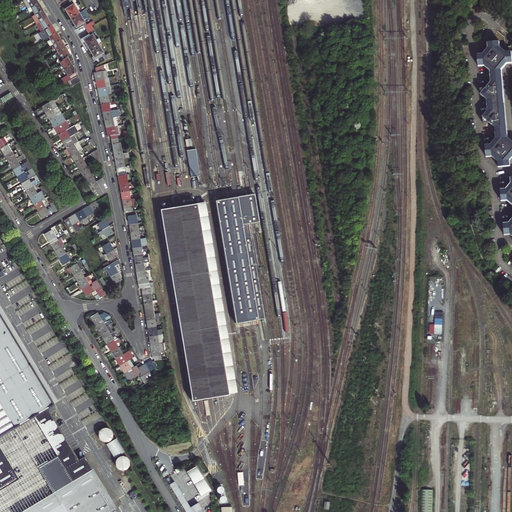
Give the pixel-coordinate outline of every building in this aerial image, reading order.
[(37,0),(36,0),(24,0),(23,1),(27,9),(30,7),(38,2),(37,0)] [(73,0),(67,0),(70,4),(62,8),(64,12),(66,11),(67,14),(70,18),(79,13),(72,1),(73,0)] [(41,7),(38,2),(30,7),(27,9),(30,12),(33,10),(35,14),(43,10),(41,7)] [(343,13),(340,5),(333,7),(336,15),(343,13)] [(46,15),(43,10),(35,14),(31,17),(36,24),(40,22),(47,17),(46,15)] [(86,25),(79,13),(70,18),(72,22),(75,26),(73,27),(75,30),(83,25),(86,30),(92,26),(89,23),(86,25)] [(50,22),(47,17),(40,22),(36,24),(41,32),(52,25),(50,22)] [(55,30),(52,25),(41,32),(45,39),(49,37),(56,32),(55,30)] [(94,30),(92,26),(86,30),(89,34),(81,39),(83,42),(84,42),(86,45),(89,49),(98,44),(98,43),(101,41),(99,38),(96,40),(91,32),(94,30)] [(59,37),(56,32),(49,37),(50,40),(47,41),(50,46),(53,44),(61,40),(59,37)] [(64,45),(61,40),(53,44),(58,52),(66,47),(64,45)] [(481,95),(487,100),(487,105),(488,111),(483,117),(483,123),(489,122),(495,128),(496,139),(491,145),(485,145),(486,157),(492,156),(498,162),(498,167),(510,166),(509,161),(511,157),(511,142),(507,138),(501,70),(506,64),(511,63),(511,52),(505,52),(499,47),(499,42),(487,43),(488,48),(483,54),(477,55),(478,66),(484,66),(490,71),(491,82),(486,88),(480,89),(481,95)] [(93,57),(92,58),(94,61),(102,56),(105,61),(110,57),(108,53),(105,55),(98,44),(89,49),(92,55),(93,57)] [(68,52),(66,47),(58,52),(62,59),(67,57),(70,55),(68,52)] [(70,61),(67,57),(62,59),(59,61),(62,65),(59,67),(61,70),(63,69),(72,64),(70,61)] [(45,59),(41,62),(46,69),(50,67),(45,59)] [(75,69),(72,64),(63,69),(67,75),(61,79),(63,84),(67,82),(77,76),(75,72),(76,72),(75,69)] [(104,68),(103,65),(95,68),(96,72),(94,73),(94,75),(95,81),(106,78),(108,78),(106,70),(102,71),(104,68)] [(79,79),(77,76),(67,82),(70,87),(80,82),(79,79)] [(108,78),(106,78),(95,81),(97,86),(97,89),(108,86),(110,86),(108,78)] [(112,94),(110,86),(108,86),(97,89),(98,94),(99,97),(110,94),(112,94)] [(0,98),(3,103),(13,97),(10,92),(0,98)] [(112,102),(110,94),(99,97),(100,102),(101,105),(109,103),(112,102)] [(56,99),(59,105),(65,101),(61,96),(56,99)] [(57,107),(53,100),(48,102),(41,107),(44,112),(45,114),(57,107)] [(115,102),(112,102),(109,103),(101,105),(102,109),(102,113),(113,110),(113,107),(116,107),(115,102)] [(47,117),(50,121),(61,114),(57,107),(45,114),(47,117)] [(118,118),(116,110),(113,110),(102,113),(103,117),(104,120),(116,118),(118,118)] [(66,121),(62,114),(61,114),(50,121),(52,125),(54,128),(66,121)] [(117,126),(116,118),(104,120),(105,125),(106,128),(117,126)] [(56,132),(58,135),(70,128),(66,121),(54,128),(56,132)] [(74,125),(70,128),(58,135),(60,139),(62,142),(74,135),(78,132),(74,125)] [(120,133),(119,126),(117,126),(106,128),(107,134),(108,137),(110,136),(111,140),(118,139),(117,136),(116,134),(120,133)] [(78,142),(74,135),(62,142),(64,145),(66,149),(78,142)] [(112,146),(113,152),(122,151),(120,142),(119,143),(118,139),(111,140),(112,144),(112,146)] [(69,153),(71,156),(78,151),(82,149),(78,142),(66,149),(67,150),(69,153)] [(89,146),(92,152),(97,149),(95,145),(93,142),(91,143),(92,145),(89,146)] [(4,156),(12,151),(8,144),(4,146),(0,149),(3,153),(4,156)] [(23,154),(19,147),(17,149),(19,152),(14,155),(12,151),(4,156),(6,159),(9,163),(16,158),(23,154)] [(91,153),(96,160),(99,157),(97,149),(92,152),(91,153)] [(195,149),(187,151),(191,177),(200,176),(195,149)] [(72,159),(75,163),(82,158),(78,151),(71,156),(72,159)] [(122,153),(122,151),(113,152),(114,157),(115,160),(123,159),(129,157),(128,153),(122,153)] [(23,154),(16,158),(9,163),(11,166),(13,170),(20,165),(18,162),(21,160),(23,164),(27,161),(23,154)] [(77,166),(79,170),(86,165),(82,158),(75,163),(77,166)] [(125,167),(123,159),(115,160),(116,165),(116,168),(125,167)] [(23,164),(20,165),(13,170),(15,173),(17,177),(24,172),(23,170),(27,167),(28,170),(32,168),(27,161),(23,164)] [(81,174),(83,177),(91,172),(86,165),(79,170),(81,174)] [(126,174),(125,167),(116,168),(117,173),(118,176),(126,174)] [(32,177),(33,176),(36,175),(32,168),(28,170),(32,177)] [(21,184),(29,179),(24,172),(17,177),(19,180),(21,184)] [(96,181),(91,172),(83,177),(89,185),(96,198),(107,191),(103,184),(105,182),(102,178),(96,181)] [(128,182),(126,174),(118,176),(119,181),(119,184),(128,182)] [(25,191),(33,186),(40,182),(36,175),(33,176),(35,180),(30,182),(29,179),(21,184),(24,188),(25,191)] [(507,201),(511,204),(511,219),(509,223),(503,223),(504,235),(510,234),(511,235),(511,177),(511,178),(511,183),(506,189),(500,190),(501,201),(507,201)] [(128,186),(128,182),(119,184),(120,189),(121,192),(129,191),(134,189),(133,185),(128,186)] [(30,198),(37,193),(33,186),(25,191),(28,195),(30,198)] [(34,205),(44,198),(40,191),(37,193),(30,198),(32,202),(34,205)] [(130,199),(129,191),(121,192),(121,196),(122,200),(130,199)] [(221,199),(215,200),(235,323),(241,322),(251,321),(258,320),(257,319),(265,318),(249,224),(253,223),(259,222),(254,194),(249,195),(231,198),(221,199)] [(38,212),(45,207),(49,205),(44,198),(34,205),(36,208),(38,212)] [(134,198),(130,199),(122,200),(123,205),(123,208),(124,212),(133,211),(132,207),(135,206),(135,202),(134,198)] [(100,208),(96,201),(93,203),(89,205),(93,213),(94,212),(100,208)] [(205,202),(196,203),(228,395),(233,394),(237,393),(205,202)] [(160,209),(191,401),(200,399),(210,398),(220,396),(228,395),(196,203),(188,205),(178,206),(168,208),(160,209)] [(86,207),(82,210),(86,217),(93,213),(89,205),(86,207)] [(47,210),(45,207),(38,212),(40,215),(42,219),(50,214),(47,210)] [(85,224),(82,226),(84,228),(90,224),(89,222),(88,220),(86,217),(82,210),(79,211),(75,214),(79,221),(82,220),(85,224)] [(79,221),(75,214),(70,217),(64,220),(68,228),(72,225),(76,232),(84,228),(82,226),(79,228),(76,223),(79,221)] [(128,219),(129,224),(137,223),(136,214),(127,216),(128,219)] [(98,223),(102,230),(109,226),(107,223),(105,219),(98,223)] [(65,235),(66,235),(68,233),(62,223),(59,225),(65,235)] [(138,231),(137,223),(129,224),(130,229),(130,232),(138,231)] [(98,237),(104,234),(106,238),(113,233),(112,232),(109,226),(102,230),(96,234),(98,237)] [(50,244),(57,240),(51,230),(44,234),(48,241),(50,244)] [(140,239),(138,231),(130,232),(131,237),(131,240),(140,239)] [(60,238),(57,240),(50,244),(52,247),(54,251),(62,247),(64,245),(60,238)] [(144,238),(140,239),(131,240),(132,244),(132,248),(141,247),(146,246),(144,238)] [(102,246),(106,254),(113,249),(111,246),(109,242),(102,246)] [(133,253),(134,256),(142,255),(142,251),(144,250),(147,250),(146,246),(141,247),(132,248),(133,253)] [(58,258),(66,253),(62,247),(54,251),(56,254),(58,258)] [(117,255),(113,249),(106,254),(110,261),(118,256),(117,255)] [(63,265),(70,261),(66,253),(58,258),(60,261),(63,265)] [(143,258),(142,255),(134,256),(134,261),(135,264),(143,263),(145,263),(149,262),(148,257),(143,258)] [(106,270),(110,277),(118,272),(115,269),(114,266),(120,263),(118,259),(106,267),(104,268),(102,268),(104,271),(106,270)] [(73,275),(80,271),(76,263),(69,268),(72,272),(73,275)] [(145,271),(143,263),(135,264),(136,269),(136,272),(145,271)] [(77,282),(85,277),(80,271),(73,275),(75,279),(77,282)] [(145,273),(145,271),(136,272),(137,279),(138,285),(146,283),(149,283),(148,278),(149,278),(148,273),(145,273)] [(120,277),(118,272),(110,277),(115,284),(122,280),(120,277)] [(88,276),(85,277),(77,282),(79,285),(78,286),(79,288),(80,290),(82,289),(89,284),(88,282),(91,280),(88,276)] [(94,281),(89,284),(82,289),(84,293),(86,296),(93,292),(96,290),(100,296),(105,294),(102,289),(96,280),(94,281)] [(150,287),(149,283),(146,283),(138,285),(139,289),(141,289),(142,292),(143,296),(151,295),(155,294),(153,286),(150,287)] [(152,303),(151,295),(143,296),(143,300),(144,304),(152,303)] [(153,311),(152,303),(144,304),(144,309),(145,312),(153,311)] [(154,314),(153,311),(145,312),(146,316),(146,320),(155,319),(159,318),(158,313),(154,314)] [(93,322),(94,324),(102,320),(109,315),(104,313),(99,316),(97,312),(90,317),(93,322)] [(97,329),(98,331),(109,325),(110,324),(108,320),(106,322),(105,320),(111,317),(111,316),(109,315),(102,320),(94,324),(97,329)] [(76,461),(49,416),(58,411),(0,316),(0,511),(111,511),(117,509),(85,456),(76,461)] [(156,327),(155,319),(146,320),(147,325),(147,328),(156,327)] [(101,335),(103,338),(113,332),(109,325),(98,331),(101,335)] [(149,336),(162,334),(161,329),(156,330),(156,327),(147,328),(148,332),(149,336)] [(105,342),(107,345),(117,338),(113,332),(103,338),(105,342)] [(163,334),(162,334),(149,336),(149,341),(150,345),(162,343),(161,338),(164,338),(163,334)] [(109,349),(111,352),(118,347),(116,344),(120,341),(118,338),(117,338),(107,345),(109,349)] [(164,351),(163,343),(162,343),(150,345),(151,351),(152,358),(154,359),(154,360),(158,360),(160,359),(161,359),(159,351),(164,351)] [(125,353),(123,348),(120,350),(118,347),(111,352),(113,356),(115,359),(123,354),(122,354),(125,353)] [(118,363),(119,366),(129,360),(132,358),(134,357),(131,353),(132,352),(131,349),(123,354),(115,359),(118,363)] [(122,371),(124,373),(134,367),(129,360),(119,366),(122,371)] [(149,361),(145,364),(149,371),(156,367),(152,360),(149,361)] [(153,378),(149,371),(145,364),(143,365),(138,368),(136,365),(136,366),(134,367),(124,373),(129,381),(139,374),(145,383),(153,378)] [(109,442),(111,440),(112,438),(112,436),(112,433),(111,431),(109,429),(107,428),(104,428),(102,429),(100,430),(98,432),(97,434),(97,437),(98,439),(99,441),(102,443),(104,443),(107,443),(109,442)] [(177,436),(175,432),(161,437),(163,444),(178,439),(177,436)] [(124,452),(116,439),(106,445),(114,458),(124,452)] [(126,470),(128,469),(129,466),(130,464),(129,462),(128,459),(126,458),(124,457),(122,456),(119,457),(117,458),(115,460),(115,462),(114,465),(115,467),(117,469),(119,471),(121,472),(124,471),(126,470)] [(202,496),(210,491),(195,467),(187,472),(202,496)] [(421,490),(421,507),(420,511),(433,511),(433,490),(421,490)]
